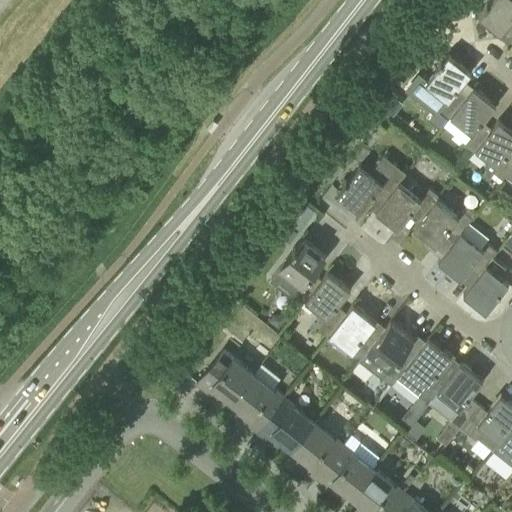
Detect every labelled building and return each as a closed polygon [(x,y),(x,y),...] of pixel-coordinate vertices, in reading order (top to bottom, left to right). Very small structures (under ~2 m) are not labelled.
[(511,19),(511,0),(490,0),(479,14),(502,32),(511,19)] [(448,118),(451,115),(467,94),(458,87),(471,71),(449,53),(426,82),(448,99),(439,111),(448,118)] [(451,115),(473,132),(465,142),(474,150),(476,147),(492,127),(483,120),(496,104),(474,86),(467,94),(451,115)] [(476,147),(499,165),(494,170),(503,178),(506,174),(511,166),(511,148),(511,149),(511,148),(511,129),(499,119),(492,127),(476,147)] [(370,199),(379,206),(399,181),(406,171),(384,154),(370,171),(361,164),(339,192),(361,210),(370,199)] [(415,206),(424,213),(437,197),(439,194),(430,187),(421,198),(399,181),(379,206),(377,209),(399,226),(415,206)] [(455,239),(462,230),(473,217),(464,209),(459,215),(437,197),(424,213),(414,226),(437,244),(446,232),(455,239)] [(301,224),(313,209),(306,204),(294,219),(301,224)] [(470,266),(479,272),(479,273),(498,249),(489,242),(484,248),(462,230),(455,239),(439,259),(462,277),(470,266)] [(303,302),(306,299),(322,278),(313,271),(326,254),(303,237),(280,266),(295,277),(294,278),(302,284),(294,295),(303,302)] [(498,250),(498,249),(479,273),(479,272),(464,292),(486,310),(509,281),(500,273),(505,266),(493,257),(498,250)] [(328,270),(322,278),(306,299),(327,316),(320,325),(330,333),(347,311),(338,304),(351,288),(328,270)] [(358,362),(361,358),(369,348),(376,339),(367,332),(376,320),(353,303),(347,311),(330,333),(352,350),(349,354),(358,362)] [(376,339),(369,348),(391,365),(386,371),(396,379),(407,365),(414,355),(406,348),(414,337),(391,319),(376,339)] [(461,361),(460,361),(451,373),(442,366),(451,354),(429,336),(414,355),(407,365),(429,382),(420,393),(429,401),(431,399),(461,361)] [(223,347),(198,381),(197,382),(218,398),(222,392),(231,399),(254,371),(223,347)] [(460,425),(461,426),(479,403),(470,396),(483,379),(461,361),(431,399),(452,416),(438,435),(447,442),(460,425)] [(258,429),(285,395),(254,371),(231,399),(242,408),(237,413),(258,429)] [(488,410),(479,403),(461,426),(470,432),(472,430),(494,448),(511,425),(511,401),(501,393),(488,410)] [(285,395),(258,429),(278,445),(283,439),(292,447),(315,419),(285,395)] [(296,461),(316,476),(344,441),(315,419),(292,447),(302,454),(296,461)] [(511,425),(494,448),(511,461),(511,425)] [(343,486),(352,493),(374,465),(344,441),(316,476),(337,493),(343,486)] [(361,511),(385,511),(404,489),(374,465),(352,493),(362,501),(357,508),(361,511)] [(433,511),(404,489),(385,511),(433,511)]
